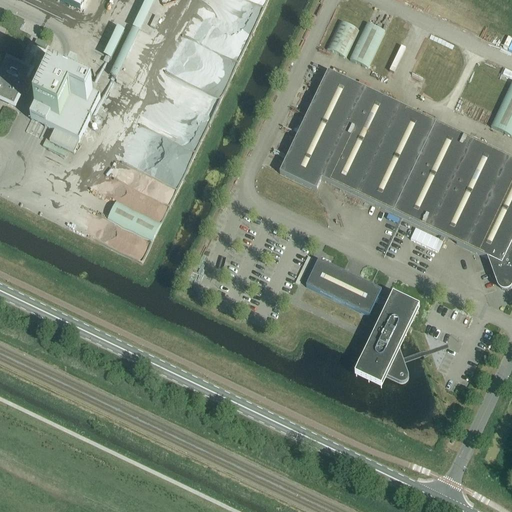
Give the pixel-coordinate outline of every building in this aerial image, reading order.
[(52,0),(84,15),(90,0),(52,0)] [(128,81),(159,0),(146,0),(140,17),(144,19),(138,34),(124,29),(113,57),(122,61),(116,77),(128,81)] [(340,23),(327,51),(347,60),(360,32),(340,23)] [(385,34),(368,26),(351,62),(368,70),(385,34)] [(29,67),(34,58),(29,56),(24,65),(29,67)] [(9,63),(4,72),(2,71),(0,73),(0,99),(14,107),(19,98),(21,99),(27,87),(24,85),(30,73),(9,63)] [(511,161),(328,73),(280,175),(317,193),(317,192),(322,181),(489,261),(499,287),(499,288),(500,289),(500,290),(501,290),(502,291),(503,291),(504,291),(505,292),(506,292),(507,291),(508,291),(509,290),(510,289),(511,289),(511,288),(511,285),(511,161)] [(101,101),(77,89),(80,84),(73,80),(70,86),(52,77),(31,121),(55,133),(50,143),(75,155),(101,101)] [(511,84),(491,129),(511,138),(511,84)] [(166,219),(178,186),(118,163),(105,196),(166,219)] [(159,226),(121,207),(113,223),(152,241),(159,226)] [(420,230),(415,241),(417,242),(436,251),(442,254),(447,243),(420,230)] [(408,374),(403,360),(399,349),(406,332),(416,311),(393,300),(391,305),(378,299),(382,292),(318,262),(306,288),(369,319),(375,306),(388,311),(364,362),(357,377),(381,389),(387,377),(397,382),(398,383),(399,383),(400,383),(402,383),(403,382),(404,382),(404,381),(405,381),(406,380),(407,379),(407,378),(407,377),(408,376),(408,375),(408,374)]
